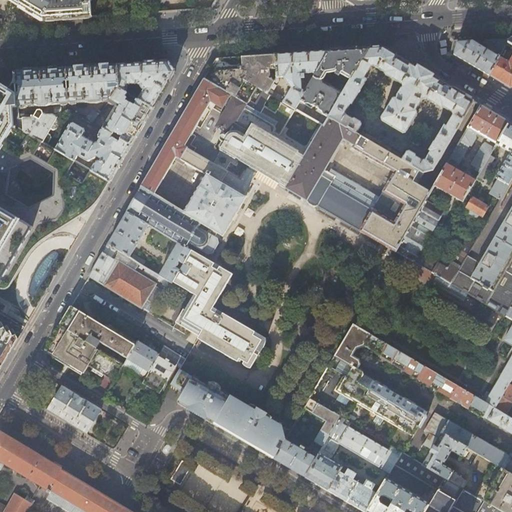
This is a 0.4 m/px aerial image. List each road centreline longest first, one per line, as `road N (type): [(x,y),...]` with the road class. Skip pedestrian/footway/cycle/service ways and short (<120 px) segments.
road 1 (residential): [(69,277),(214,33)]
road 2 (residential): [(344,511),(181,414),(158,438)]
road 3 (secondary): [(0,47),(214,33)]
road 4 (residential): [(158,438),(24,356)]
road 5 (residential): [(2,394),(135,473)]
road 6 (secondary): [(214,33),(355,24)]
road 7 (residential): [(186,346),(69,277)]
road 8 (residential): [(511,107),(435,61),(426,19)]
